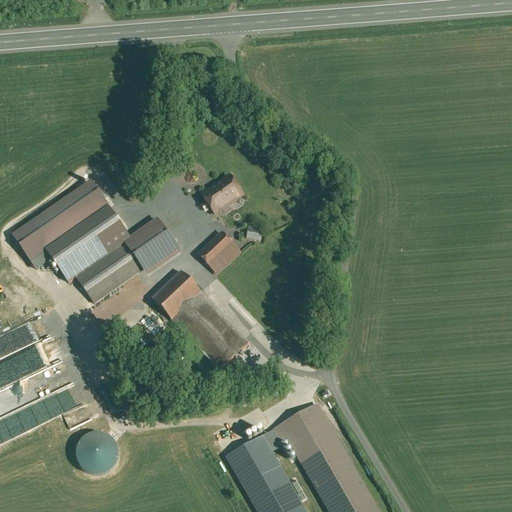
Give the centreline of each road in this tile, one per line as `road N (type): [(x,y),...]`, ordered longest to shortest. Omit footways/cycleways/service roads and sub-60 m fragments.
road 1 (unclassified): [(406,511),(327,376),(348,186),(327,156),(243,96),(226,24)]
road 2 (secondary): [(226,24),(511,3)]
road 3 (unknown): [(92,339),(2,237),(58,188),(77,178),(105,180)]
road 4 (secondary): [(0,42),(226,24)]
road 5 (unknown): [(170,29),(165,136),(172,179),(200,238)]
road 6 (unknown): [(203,272),(151,273),(104,314),(92,339)]
